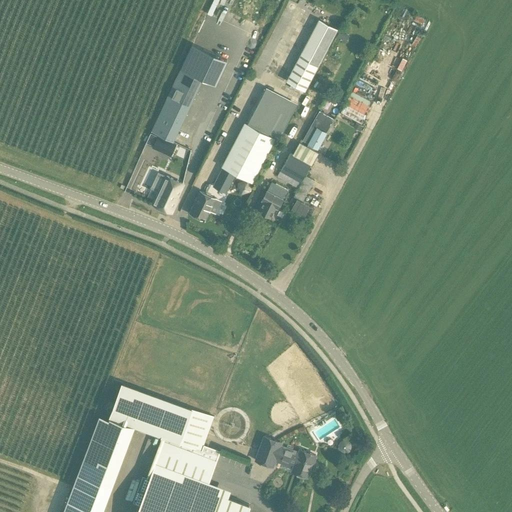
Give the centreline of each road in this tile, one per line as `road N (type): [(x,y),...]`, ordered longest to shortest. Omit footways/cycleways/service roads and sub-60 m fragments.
road 1 (tertiary): [(392,446),(324,340),(264,287),(169,231),(0,168)]
road 2 (unknown): [(191,191),(301,15)]
road 3 (unknown): [(191,191),(194,128),(241,31)]
